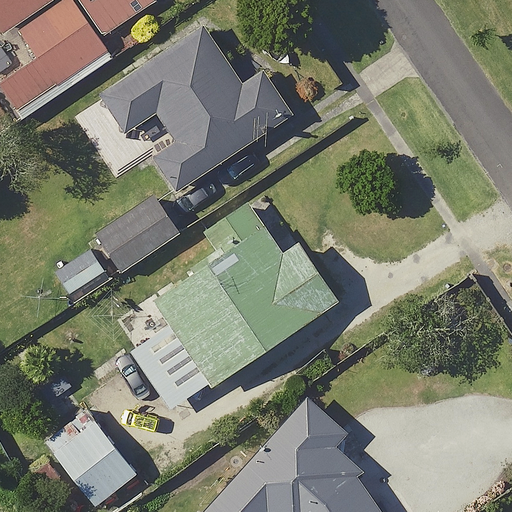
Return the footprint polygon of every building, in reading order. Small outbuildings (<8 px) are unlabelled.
[(0,0),(0,17),(33,65),(7,83),(25,111),(113,51),(105,39),(162,0),(0,0)] [(240,79),(216,38),(111,101),(133,138),(168,117),(187,148),(164,162),(182,193),(299,123),(264,64),(240,79)] [(186,234),(157,200),(107,242),(135,276),(186,234)] [(347,305),(262,202),(217,239),(233,259),(168,313),(183,330),(143,363),(188,418),(255,363),(263,373),(347,305)] [(164,399),(138,364),(112,384),(138,418),(164,399)] [(349,438),(316,407),(216,511),(388,511),(331,457),(349,438)] [(112,511),(149,486),(97,412),(53,443),(102,511),(112,511)]
